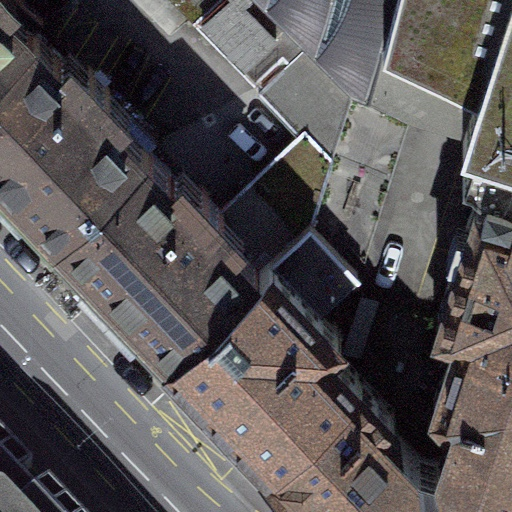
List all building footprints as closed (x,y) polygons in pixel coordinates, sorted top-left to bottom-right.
[(0,0),(0,57),(33,26),(34,26),(43,17),(26,0),(0,0)] [(214,0),(177,0),(195,18),(214,0)] [(307,42),(265,0),(214,0),(195,18),(229,52),(262,86),(307,42)] [(511,0),(265,0),(307,42),(352,88),(367,95),(382,42),(476,88),(462,131),(473,135),(511,146),(511,0)] [(33,26),(0,57),(0,173),(56,232),(147,145),(148,147),(158,138),(88,64),(78,73),(34,26),(33,26)] [(167,350),(169,352),(309,219),(330,156),(340,125),(352,88),(307,42),(262,86),(303,130),(222,206),(202,184),(192,193),(148,147),(147,145),(56,232),(95,274),(167,349),(167,350)] [(352,88),(340,125),(401,144),(406,130),(411,115),(367,95),(352,88)] [(401,144),(340,125),(330,156),(391,176),(396,160),(401,144)] [(477,193),(437,316),(511,339),(511,146),(473,135),(462,168),(471,171),(480,179),(485,181),(481,194),(477,193)] [(391,176),(330,156),(309,219),(356,268),(358,267),(341,249),(345,245),(349,242),(365,258),(391,176)] [(264,456),(267,459),(359,372),(329,341),(341,329),(318,304),(356,268),(309,219),(169,352),(208,393),(266,455),(264,456)] [(511,339),(437,316),(436,319),(456,325),(433,397),(451,415),(437,459),(436,462),(511,486),(511,339)] [(359,372),(267,459),(300,494),(301,492),(319,511),(511,511),(511,486),(436,462),(437,459),(418,453),(397,431),(394,409),(359,372)] [(0,511),(71,511),(41,480),(0,436),(0,511)]
